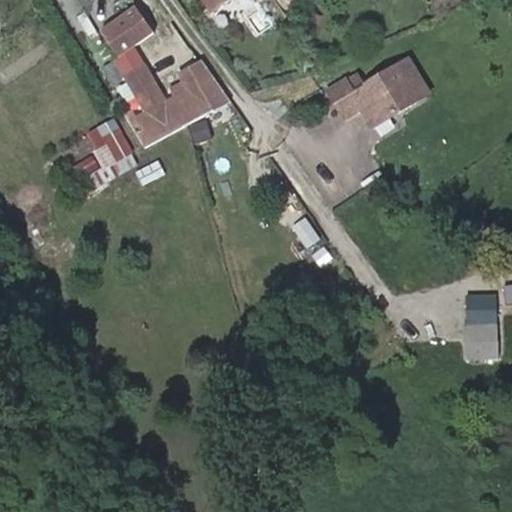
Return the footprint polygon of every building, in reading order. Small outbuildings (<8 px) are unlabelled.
[(225,0),(203,0),(211,10),(225,0)] [(299,0),(277,0),(285,11),(299,0)] [(139,11),(101,32),(116,59),(154,39),(139,11)] [(124,115),(145,149),(182,129),(232,103),(209,71),(203,62),(179,74),(185,83),(160,97),(159,96),(133,53),(116,63),(142,106),(124,115)] [(423,95),(404,64),(392,70),(411,102),(423,95)] [(411,102),(392,70),(364,87),(383,120),(411,102)] [(354,93),(373,126),(383,120),(364,87),(354,93)] [(94,188),(144,161),(119,115),(89,131),(99,150),(79,161),(94,188)] [(466,358),(500,359),(502,293),(468,292),(466,358)]
